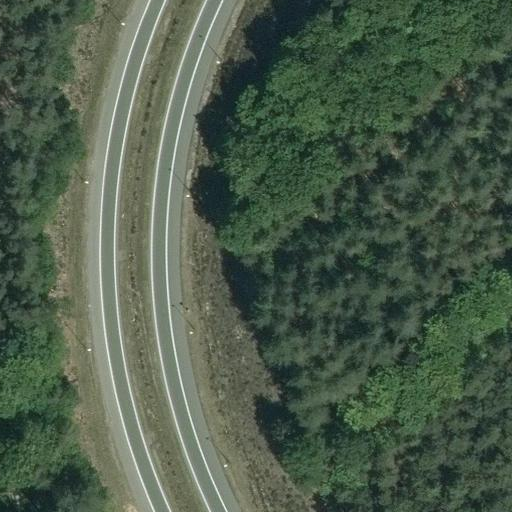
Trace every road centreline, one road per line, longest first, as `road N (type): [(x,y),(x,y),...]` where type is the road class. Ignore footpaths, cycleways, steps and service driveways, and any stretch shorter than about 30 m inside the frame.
road 1 (motorway): [(217,511),(166,350),(158,239),(171,129),(215,0)]
road 2 (motorway): [(156,0),(119,119),(106,250),(120,382),(162,511)]
